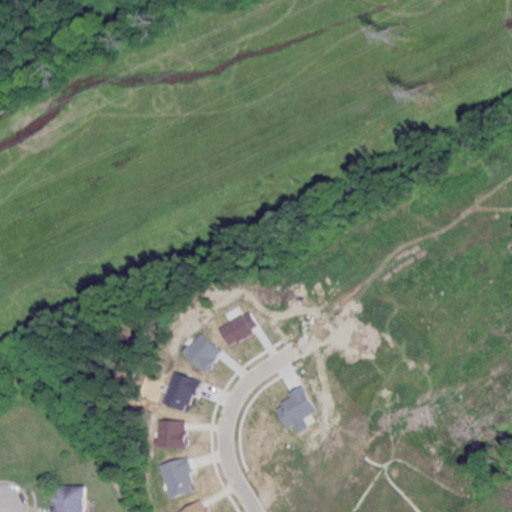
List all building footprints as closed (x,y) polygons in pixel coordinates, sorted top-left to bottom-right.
[(260,329),(252,311),(220,325),(228,343),(260,329)] [(209,370),(223,347),(198,332),(184,355),(209,370)] [(175,369),(203,380),(197,395),(193,393),(189,403),(186,402),(183,409),(162,401),(175,369)] [(276,408),(283,404),(281,401),(291,395),(289,392),(302,384),(317,409),(288,427),(276,408)] [(158,418),(185,419),(185,429),(187,429),(187,437),(188,438),(188,443),(186,444),(186,446),(155,445),(155,436),(158,436),(158,418)] [(160,463),(170,497),(192,490),(190,483),(193,482),(189,471),(193,470),(188,455),(160,463)] [(272,473),(277,482),(274,484),(284,501),(287,499),(291,505),(307,495),(293,472),(291,473),(286,464),(272,473)] [(86,497),(85,497),(85,505),(86,507),(86,510),(84,511),(55,511),(55,508),(58,508),(58,503),(55,502),(56,492),(58,492),(58,486),(87,487),(86,497)] [(180,511),(201,499),(206,507),(208,505),(211,511),(214,511),(180,511)]
